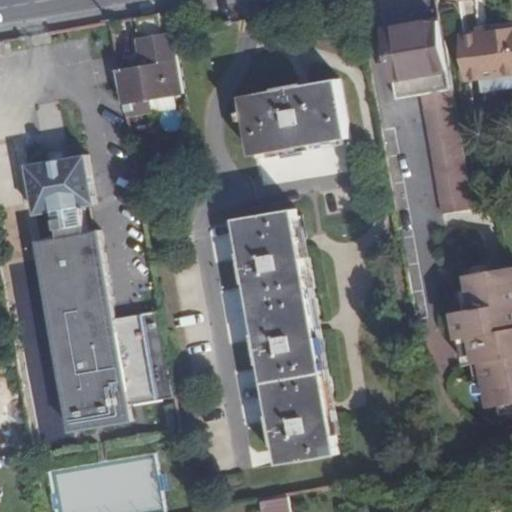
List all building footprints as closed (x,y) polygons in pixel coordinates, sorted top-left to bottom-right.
[(453,0),(434,0),(436,11),(456,7),(453,0)] [(144,63),(118,68),(123,99),(131,98),(175,91),(164,28),(161,9),(147,11),(135,13),(144,63)] [(389,29),(386,30),(399,98),(423,94),(450,89),(438,21),(416,25),(389,29)] [(175,91),(184,90),(174,27),(164,28),(175,91)] [(478,33),(463,36),(469,78),(481,76),(484,90),(511,85),(511,27),(497,30),(488,32),(478,33)] [(289,87),(243,95),(254,155),(350,139),(339,79),(289,87)] [(444,213),(473,208),(450,89),(423,94),(444,213)] [(133,111),(131,98),(123,99),(125,113),(133,111)] [(63,158),(27,164),(36,214),(52,209),(82,205),(96,203),(87,155),(87,154),(63,158)] [(82,205),(52,209),(57,237),(37,240),(69,431),(132,420),(129,404),(174,397),(159,312),(114,319),(99,230),(86,233),(82,205)] [(294,209),(237,220),(280,465),(339,454),(294,209)] [(511,266),(484,272),(508,405),(511,404),(511,266)] [(492,408),(508,405),(484,272),(468,274),(474,308),(455,312),(459,338),(468,336),(473,362),(473,364),(483,363),(492,408)] [(463,363),(473,362),(468,336),(459,338),(463,363)] [(463,473),(461,464),(441,468),(447,504),(457,502),(452,475),(463,473)] [(288,511),(286,497),(258,502),(259,511),(288,511)] [(433,511),(432,502),(416,506),(417,511),(433,511)]
